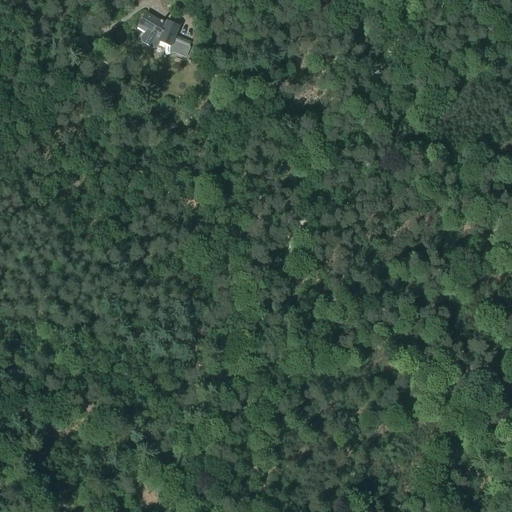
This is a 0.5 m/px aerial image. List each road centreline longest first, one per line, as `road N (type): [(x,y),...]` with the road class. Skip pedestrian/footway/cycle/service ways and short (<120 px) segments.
road 1 (track): [(196,449),(396,39),(452,0)]
road 2 (track): [(371,317),(307,378),(196,449)]
road 3 (track): [(371,317),(511,387)]
road 4 (track): [(163,441),(116,413),(27,394)]
